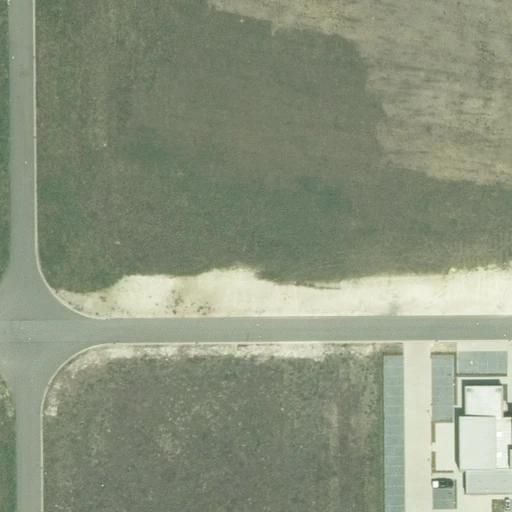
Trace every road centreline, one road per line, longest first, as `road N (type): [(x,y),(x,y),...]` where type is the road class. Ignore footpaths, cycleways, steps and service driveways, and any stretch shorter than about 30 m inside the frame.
road 1 (residential): [(511,337),(16,344)]
road 2 (residential): [(11,0),(16,344)]
road 3 (residential): [(16,344),(19,511)]
